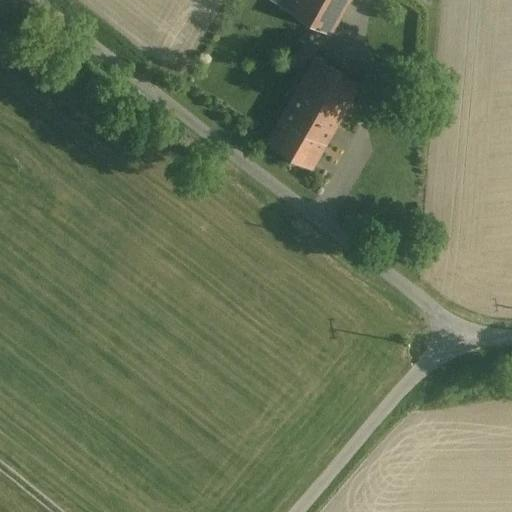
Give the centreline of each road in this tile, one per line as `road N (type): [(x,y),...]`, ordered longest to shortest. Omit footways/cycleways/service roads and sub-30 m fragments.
road 1 (unclassified): [(461,341),(228,141),(41,0)]
road 2 (unclassified): [(298,511),(396,396),(461,341)]
